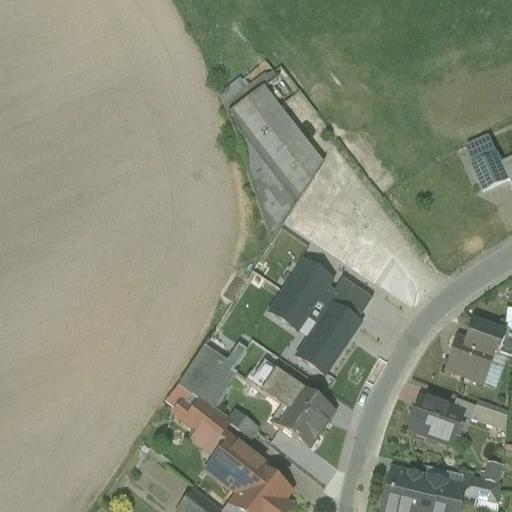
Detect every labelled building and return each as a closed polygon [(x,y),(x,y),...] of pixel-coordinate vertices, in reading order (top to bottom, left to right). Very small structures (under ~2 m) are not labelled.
[(276,113),(297,97),(281,78),(277,81),(226,120),(270,247),(284,226),(321,170),(276,113)] [(467,152),(475,170),(499,160),(491,141),(467,152)] [(484,197),(510,185),(503,169),(499,160),(475,170),(472,171),(484,197)] [(511,189),(511,164),(503,169),(510,185),(511,189)] [(295,362),(323,380),(358,329),(355,327),(370,304),(341,285),(333,297),(327,293),(332,286),(302,265),(267,317),(296,336),(305,323),(317,331),(295,362)] [(511,358),(511,343),(470,329),(464,347),(455,344),(443,376),(482,390),(493,358),(511,364),(511,358)] [(213,335),(177,391),(200,407),(211,414),(227,392),(226,391),(233,380),(230,377),(244,356),(213,335)] [(301,396),(262,369),(252,384),(248,381),(244,387),(281,413),(280,414),(289,421),(304,399),(300,397),(301,396)] [(300,397),(304,399),(289,421),(280,414),(270,429),(296,446),(307,453),(332,417),(301,396),(300,397)] [(461,420),(418,404),(406,436),(450,452),(461,420)] [(211,414),(200,407),(192,417),(181,409),(173,420),(207,447),(214,446),(228,429),(223,425),(225,423),(211,414)] [(505,423),(474,412),(470,426),(504,438),(504,437),(505,423)] [(271,483),(263,477),(262,471),(232,448),(227,448),(206,475),(230,494),(235,494),(238,489),(243,493),(230,510),(232,511),(287,511),(288,511),(287,510),(286,510),(281,506),(287,499),(270,485),(271,483)] [(147,459),(131,485),(167,507),(183,481),(147,459)] [(452,493),(423,487),(423,485),(392,478),(388,496),(385,496),(381,511),(447,511),(451,494),(452,493)] [(498,491),(462,482),(459,496),(457,502),(459,502),(474,506),(473,511),(475,511),(496,511),(497,505),(498,491)] [(459,496),(451,494),(447,511),(456,511),(459,502),(457,502),(459,496)] [(209,511),(190,497),(178,511),(209,511)]
